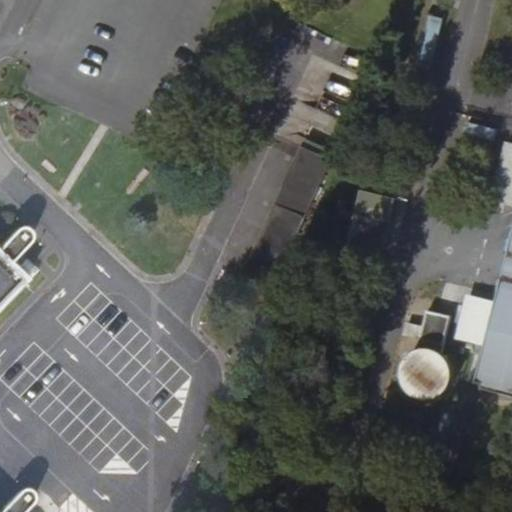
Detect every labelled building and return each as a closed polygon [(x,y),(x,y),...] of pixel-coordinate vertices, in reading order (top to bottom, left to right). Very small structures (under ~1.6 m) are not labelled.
[(222,79),(211,102),(240,115),(250,93),(222,79)] [(299,146),(241,268),(274,283),(332,161),(299,146)] [(35,247),(23,233),(0,257),(0,511),(34,511),(38,507),(28,496),(12,511),(0,511),(0,316),(26,288),(13,272),(35,247)] [(511,271),(511,275),(486,370),(511,376),(511,271)] [(471,305),(476,286),(452,279),(447,299),(471,305)]
